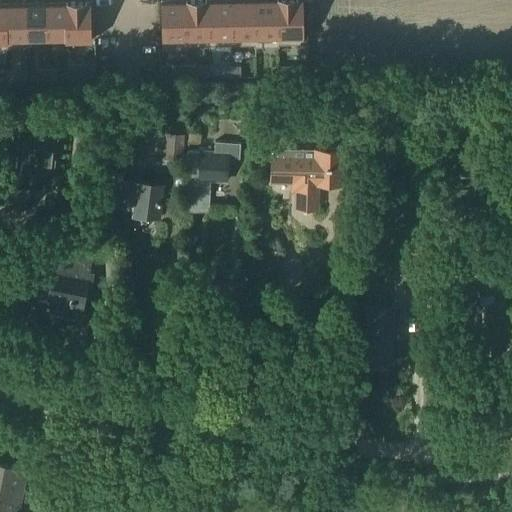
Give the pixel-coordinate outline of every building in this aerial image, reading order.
[(232,46),(231,0),(208,1),(209,39),(208,39),(208,46),(232,46)] [(254,45),(253,0),(243,0),(231,0),(232,46),(253,45),(254,45)] [(277,45),(276,0),(253,0),(254,45),(253,45),(254,48),(278,47),(278,45),(277,45)] [(302,44),(301,0),(276,0),(277,45),(278,45),(302,44)] [(186,40),(185,1),(161,2),(162,50),(187,49),(187,40),(186,40)] [(208,1),(185,1),(186,40),(187,40),(187,47),(208,46),(208,39),(209,39),(208,1)] [(66,39),(65,3),(45,4),(46,40),(65,39),(66,39)] [(90,41),(89,3),(65,3),(66,39),(65,39),(65,42),(90,41)] [(25,40),(25,4),(4,5),(5,48),(6,48),(26,47),(26,40),(25,40)] [(46,40),(45,4),(25,4),(25,40),(26,40),(46,40)] [(95,64),(68,64),(69,79),(95,77),(95,64)] [(171,65),(171,77),(186,77),(186,66),(171,65)] [(194,77),(194,66),(186,66),(186,77),(194,77)] [(231,78),(232,66),(224,66),(223,78),(231,78)] [(240,67),(232,66),(231,78),(240,78),(240,67)] [(47,80),(46,69),(38,69),(39,81),(47,80)] [(56,80),(55,69),(46,69),(47,80),(56,80)] [(277,85),(278,73),(270,73),(269,85),(277,85)] [(286,85),(286,74),(278,73),(277,85),(286,85)] [(15,88),(14,77),(6,77),(6,89),(15,88)] [(19,117),(12,179),(49,183),(56,122),(19,117)] [(159,132),(157,154),(181,156),(182,134),(159,132)] [(247,136),(247,158),(261,158),(261,137),(247,136)] [(186,151),(183,210),(184,210),(184,205),(208,206),(208,198),(210,198),(211,190),(209,190),(209,180),(225,181),(226,156),(239,157),(240,141),(214,140),(213,152),(199,152),(187,151),(186,151)] [(438,140),(421,162),(439,176),(456,154),(438,140)] [(102,147),(100,162),(123,164),(125,149),(102,147)] [(293,157),(292,181),(296,181),(296,207),(315,207),(316,182),(341,183),(342,151),(335,150),(335,147),(322,147),(322,150),(315,150),(315,157),(293,157)] [(107,173),(104,203),(119,205),(119,202),(133,204),(132,213),(159,216),(162,185),(121,180),(121,175),(107,173)] [(480,185),(446,188),(448,215),(506,210),(503,174),(479,176),(480,185)] [(115,232),(103,232),(104,257),(116,257),(115,232)] [(213,239),(213,251),(226,252),(226,239),(213,239)] [(261,245),(253,264),(272,271),(280,253),(261,245)] [(56,250),(48,290),(53,291),(48,312),(79,319),(87,279),(92,257),(56,250)] [(396,270),(395,307),(430,309),(431,271),(396,270)] [(477,288),(460,291),(464,319),(469,318),(471,332),(478,331),(481,350),(502,347),(500,332),(507,331),(503,301),(479,305),(477,288)] [(352,326),(351,361),(363,362),(363,363),(389,364),(391,305),(389,305),(389,308),(366,307),(366,304),(365,304),(364,327),(352,326)] [(0,511),(11,511),(14,511),(25,469),(0,463),(0,511)]
